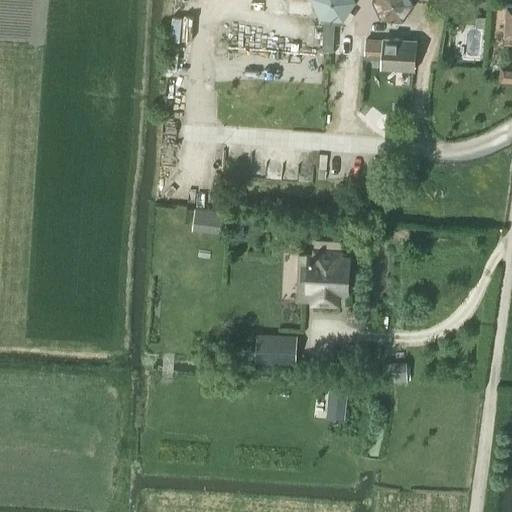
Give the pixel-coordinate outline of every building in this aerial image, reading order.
[(477,17),(477,26),(487,27),(487,17),(477,17)] [(383,39),(383,40),(365,39),(364,56),(382,57),(381,68),(415,70),(417,41),(383,39)] [(511,67),(500,66),(499,82),(511,82),(511,67)] [(192,229),(221,234),(224,213),(195,208),(192,229)] [(244,215),(243,224),(255,224),(255,216),(244,215)] [(299,255),(297,289),(313,290),(312,302),(338,303),(339,291),(347,291),(349,257),(340,257),(341,241),(315,240),(314,255),(299,255)] [(258,335),(256,362),(296,364),(297,337),(258,335)] [(407,362),(383,362),(383,382),(408,381),(407,362)]
